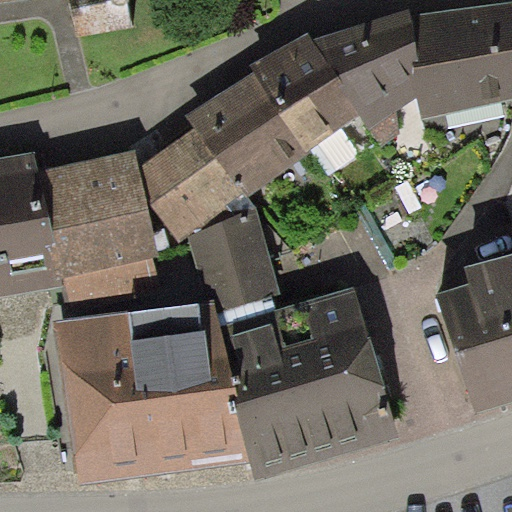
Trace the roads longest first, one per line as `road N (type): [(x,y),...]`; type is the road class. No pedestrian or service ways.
road 1 (residential): [(0,134),(83,114),(351,17),(421,0)]
road 2 (residential): [(511,457),(310,511)]
